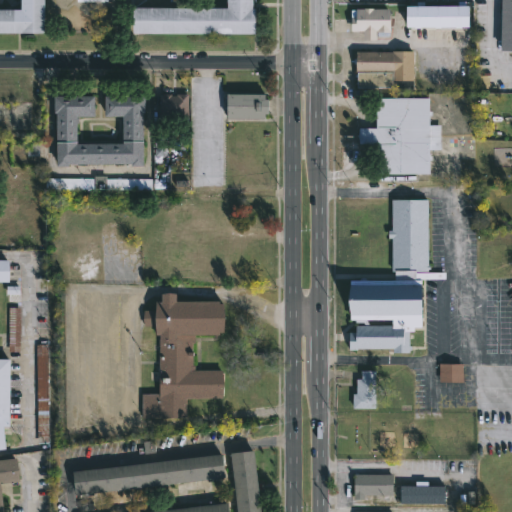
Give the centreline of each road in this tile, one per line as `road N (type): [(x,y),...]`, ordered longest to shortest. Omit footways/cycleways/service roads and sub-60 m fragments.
road 1 (secondary): [(290,0),(291,511)]
road 2 (residential): [(318,64),(0,64)]
road 3 (secondary): [(318,315),(318,149)]
road 4 (secondary): [(318,511),(318,373)]
